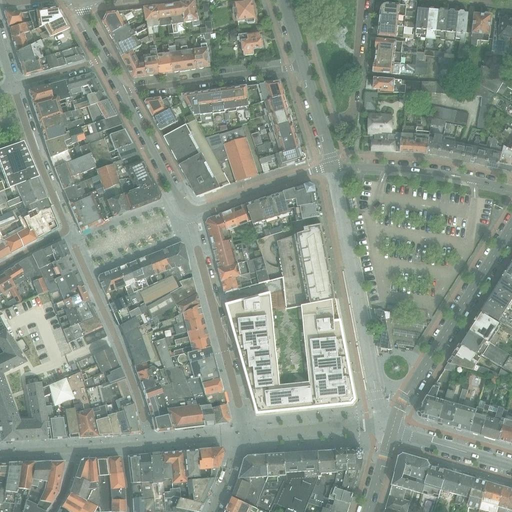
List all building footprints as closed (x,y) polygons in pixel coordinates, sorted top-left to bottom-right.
[(234,9),(234,10),(235,16),(237,16),(237,18),(238,18),(238,22),(239,21),(239,22),(246,21),(247,21),(247,23),(249,25),(254,24),(255,22),(255,19),(256,19),(255,16),(256,13),(254,11),(253,2),(251,1),(235,3),(236,9),(234,9)] [(196,14),(194,2),(182,3),(185,23),(192,22),(193,26),(200,25),(198,14),(196,14)] [(380,11),(380,14),(405,17),(415,18),(416,13),(406,12),(406,6),(389,4),(388,3),(384,2),(382,4),(381,4),(381,5),(379,6),(379,10),(380,11)] [(185,24),(185,23),(182,3),(182,4),(180,4),(179,4),(176,4),(176,5),(170,6),(174,35),(174,34),(179,34),(178,25),(185,24)] [(174,35),(170,6),(164,7),(163,6),(160,6),(159,7),(158,7),(157,7),(160,27),(160,28),(167,27),(169,35),(170,39),(175,39),(174,34),(174,35)] [(160,27),(157,7),(145,8),(146,16),(147,22),(148,29),(149,36),(150,42),(154,41),(154,35),(153,28),(160,27)] [(418,9),(417,19),(415,35),(420,35),(420,39),(426,39),(426,36),(429,10),(425,10),(424,8),(420,7),(419,9),(418,9)] [(56,8),(28,12),(31,21),(33,25),(34,30),(39,27),(62,16),(58,9),(56,8)] [(146,16),(145,8),(107,14),(103,22),(110,35),(129,25),(146,16)] [(439,11),(436,37),(440,37),(440,41),(445,41),(445,38),(448,12),(445,12),(444,10),(441,9),(439,11)] [(439,11),(429,10),(426,36),(430,36),(430,40),(435,40),(436,37),(439,11)] [(449,12),(448,12),(445,38),(450,38),(450,41),(455,42),(456,39),(458,13),(455,13),(454,11),(450,10),(449,12)] [(459,13),(458,13),(456,39),(460,39),(458,58),(463,59),(465,43),(466,33),(468,21),(468,14),(465,14),(464,12),(460,11),(459,13)] [(21,22),(19,13),(4,12),(8,26),(21,22)] [(405,17),(380,14),(380,16),(378,17),(378,20),(379,22),(379,25),(404,28),(414,29),(415,23),(405,22),(405,17)] [(474,14),(474,21),(468,21),(466,33),(473,34),(471,46),(477,47),(478,41),(489,42),(491,16),(490,16),(489,14),(486,14),(484,15),(474,14)] [(39,35),(41,41),(56,35),(69,29),(62,16),(39,27),(42,33),(39,35)] [(494,21),(494,27),(492,51),(504,52),(505,37),(511,37),(511,16),(506,16),(506,18),(501,17),(500,23),(495,22),(495,21),(494,21)] [(33,25),(31,21),(18,25),(9,28),(12,39),(28,32),(27,27),(33,25)] [(148,29),(147,22),(142,25),(132,31),(129,25),(110,35),(116,47),(135,36),(145,31),(148,29)] [(404,28),(379,25),(379,27),(377,28),(377,31),(378,32),(378,36),(413,40),(414,36),(404,35),(404,28)] [(31,31),(28,32),(12,39),(16,52),(34,44),(31,31)] [(242,42),(244,56),(254,55),(253,50),(263,49),(263,48),(265,46),(264,41),(262,40),(260,40),(260,34),(248,36),(247,34),(230,37),(231,41),(238,40),(239,43),(242,42)] [(58,39),(56,35),(41,41),(34,44),(16,52),(20,65),(45,57),(53,55),(48,43),(58,39)] [(150,42),(149,36),(145,38),(138,42),(135,36),(116,47),(122,58),(134,51),(150,42)] [(185,71),(180,40),(175,41),(175,46),(168,47),(172,73),(174,72),(175,73),(178,72),(179,71),(185,71)] [(186,40),(180,40),(185,71),(191,70),(192,70),(195,70),(196,69),(197,69),(195,50),(188,51),(186,40)] [(377,49),(376,51),(402,53),(402,54),(413,55),(417,55),(417,54),(417,50),(402,48),(403,43),(376,40),(375,48),(377,49)] [(200,49),(195,50),(197,69),(199,69),(200,69),(203,69),(204,68),(210,67),(207,44),(200,45),(200,49)] [(164,55),(157,56),(160,74),(161,74),(162,75),(165,74),(166,73),(172,73),(168,47),(168,46),(163,47),(164,55)] [(79,47),(68,50),(61,52),(63,58),(55,60),(58,67),(83,60),(84,57),(79,47)] [(145,56),(145,61),(148,76),(150,76),(153,76),(154,75),(155,75),(160,75),(160,74),(157,56),(156,47),(151,48),(152,55),(145,56)] [(141,62),(134,51),(122,58),(133,77),(134,78),(147,76),(148,76),(145,61),(141,62)] [(402,53),(376,51),(375,62),(401,64),(402,54),(402,53)] [(55,60),(53,55),(45,57),(49,70),(58,67),(55,60)] [(49,70),(45,57),(20,65),(23,75),(25,77),(42,72),(49,70)] [(423,61),(416,60),(416,65),(416,68),(426,69),(427,63),(423,63),(423,61)] [(401,64),(375,62),(375,65),(373,65),(373,73),(400,76),(401,64)] [(481,66),(479,84),(482,84),(494,92),(493,93),(496,95),(507,76),(490,65),(490,67),(481,66)] [(109,72),(105,74),(109,84),(113,82),(109,72)] [(90,74),(83,76),(86,86),(87,86),(91,94),(102,92),(94,75),(90,74)] [(83,76),(64,81),(67,92),(79,88),(86,86),(83,76)] [(405,81),(401,81),(374,78),(374,81),(372,81),(371,87),(373,87),(373,90),(381,90),(381,93),(400,93),(405,93),(406,85),(404,85),(405,81)] [(67,92),(64,81),(48,86),(52,98),(55,97),(58,104),(72,100),(71,96),(80,93),(79,88),(67,92)] [(424,81),(423,94),(432,94),(435,94),(436,82),(424,81)] [(282,89),(280,82),(260,85),(261,87),(266,102),(284,95),(285,93),(285,91),(284,90),(282,89)] [(494,92),(482,84),(481,97),(482,97),(481,103),(491,105),(493,93),(494,92)] [(52,98),(48,86),(28,91),(32,104),(52,98)] [(249,107),(247,91),(246,87),(233,88),(237,112),(245,111),(245,108),(249,107)] [(237,112),(233,88),(222,90),(224,111),(225,111),(229,110),(230,113),(237,112)] [(224,111),(222,90),(209,92),(213,115),(225,113),(225,111),(224,111)] [(107,101),(102,92),(91,94),(86,96),(88,101),(74,106),(75,110),(79,109),(87,107),(93,105),(107,101)] [(213,115),(209,92),(198,93),(201,116),(205,116),(205,118),(213,117),(213,115)] [(201,116),(198,93),(183,95),(193,115),(194,117),(201,116)] [(288,109),(284,95),(266,102),(268,109),(264,110),(265,116),(288,109)] [(55,97),(52,98),(32,104),(38,122),(75,110),(74,106),(72,100),(58,104),(55,97)] [(171,107),(166,98),(147,101),(146,103),(153,117),(171,107)] [(116,116),(107,101),(93,105),(87,107),(93,124),(98,122),(105,120),(116,116)] [(445,109),(439,108),(436,120),(442,121),(445,109)] [(82,119),(79,109),(75,110),(38,122),(41,132),(82,119)] [(288,110),(288,109),(265,116),(264,116),(266,124),(268,124),(269,128),(292,121),(291,117),(290,117),(291,114),(290,111),(288,110)] [(451,110),(445,109),(442,121),(448,122),(451,110)] [(172,110),(163,114),(154,119),(160,131),(164,137),(174,132),(171,126),(179,122),(172,110)] [(457,111),(451,110),(448,122),(454,123),(457,111)] [(463,113),(457,111),(454,123),(460,124),(463,113)] [(469,114),(463,113),(460,124),(466,126),(469,114)] [(372,140),(371,151),(401,153),(402,133),(395,133),(395,135),(392,135),(392,115),(369,114),(368,134),(376,135),(376,140),(372,140)] [(194,117),(193,115),(186,118),(189,123),(195,120),(194,117)] [(121,125),(116,116),(105,120),(98,122),(93,124),(90,125),(94,136),(84,140),(86,146),(104,139),(102,132),(107,131),(107,130),(121,125)] [(85,127),(82,119),(41,132),(44,142),(64,135),(64,134),(80,128),(85,127)] [(294,127),(292,121),(269,128),(271,133),(269,134),(271,143),(273,143),(273,142),(296,135),(296,134),(296,132),(295,129),(293,127),(294,127)] [(417,121),(416,127),(414,153),(427,154),(429,138),(429,133),(423,132),(423,127),(421,127),(421,121),(417,121)] [(218,186),(192,135),(186,125),(174,132),(164,137),(195,196),(200,197),(220,189),(218,186)] [(416,127),(403,127),(402,133),(401,153),(414,153),(416,127)] [(86,146),(84,140),(80,128),(64,134),(64,135),(44,142),(50,158),(66,151),(64,147),(73,144),(74,148),(79,146),(80,148),(86,146)] [(259,175),(243,128),(219,135),(219,134),(206,139),(220,165),(226,163),(225,160),(228,159),(235,182),(235,183),(244,180),(245,180),(250,179),(250,178),(260,175),(259,175)] [(123,130),(109,135),(115,151),(117,150),(131,145),(123,130)] [(511,135),(504,131),(503,133),(505,134),(503,137),(511,141),(507,148),(511,151),(511,135)] [(481,135),(477,134),(475,142),(473,147),(466,145),(462,160),(462,161),(473,164),(478,144),(479,145),(481,135)] [(300,148),(296,135),(273,142),(273,143),(275,148),(279,147),(281,154),(300,148)] [(443,136),(435,135),(434,139),(429,138),(427,154),(439,157),(442,140),(442,139),(443,136)] [(455,138),(446,137),(446,141),(442,140),(439,157),(450,159),(454,143),(455,138)] [(492,139),(489,137),(488,138),(486,146),(479,145),(478,144),(473,164),(485,166),(492,139)] [(498,141),(493,137),(492,140),(492,139),(485,166),(498,169),(498,168),(503,148),(501,148),(497,147),(498,141)] [(111,160),(104,139),(86,146),(80,148),(83,157),(90,154),(95,168),(98,177),(102,189),(95,191),(99,201),(100,201),(107,220),(113,217),(128,211),(123,195),(115,170),(140,161),(137,155),(113,164),(111,160)] [(463,145),(460,144),(454,143),(450,159),(456,160),(459,160),(462,161),(462,160),(466,145),(463,145)] [(16,146),(0,151),(0,166),(9,190),(16,188),(37,179),(37,178),(22,144),(16,146)] [(137,155),(131,145),(117,150),(119,157),(111,160),(113,164),(137,155)] [(79,146),(74,148),(78,159),(83,157),(80,148),(79,146)] [(503,146),(503,148),(498,168),(509,170),(509,171),(510,171),(511,171),(511,151),(507,148),(503,146)] [(301,153),(300,148),(281,154),(260,160),(264,174),(305,161),(304,160),(305,158),(304,154),(301,153)] [(70,162),(66,151),(50,158),(54,168),(70,162)] [(90,154),(83,157),(78,159),(73,161),(70,162),(54,168),(63,190),(84,182),(81,174),(95,168),(90,154)] [(152,183),(140,161),(115,170),(123,195),(152,183)] [(102,189),(98,177),(84,182),(63,190),(68,202),(81,197),(95,191),(102,189)] [(41,189),(37,179),(16,188),(19,197),(20,198),(41,189)] [(159,196),(152,183),(123,195),(128,211),(157,200),(159,196)] [(284,193),(283,193),(288,209),(294,208),(317,204),(315,192),(314,187),(310,185),(306,186),(295,190),(287,192),(284,193)] [(45,199),(41,189),(20,198),(19,197),(7,202),(9,208),(23,202),(24,207),(45,199)] [(99,201),(95,191),(81,197),(68,202),(68,203),(80,232),(107,220),(100,201),(99,201)] [(288,209),(283,193),(271,197),(278,217),(290,213),(288,209)] [(278,217),(271,197),(259,201),(265,221),(278,217)] [(49,208),(45,199),(24,207),(0,216),(0,228),(10,224),(22,219),(28,217),(27,214),(35,210),(37,215),(49,208)] [(265,221),(259,201),(247,205),(252,221),(253,225),(265,221)] [(319,213),(317,204),(294,208),(296,221),(320,217),(319,213)] [(252,221),(247,205),(243,206),(232,210),(243,239),(245,244),(251,242),(247,231),(253,229),(250,222),(252,221)] [(57,228),(49,208),(37,215),(35,210),(27,214),(28,217),(22,219),(25,224),(27,230),(33,241),(36,240),(57,228)] [(243,239),(232,210),(222,214),(227,231),(230,231),(234,228),(239,241),(243,239)] [(227,231),(222,214),(209,219),(206,224),(212,246),(233,240),(231,235),(230,231),(227,231)] [(25,224),(22,219),(10,224),(22,247),(33,241),(27,230),(25,224)] [(22,247),(10,224),(0,228),(0,233),(10,254),(22,247)] [(321,225),(304,228),(304,232),(277,242),(284,278),(285,278),(287,309),(324,302),(334,300),(336,300),(321,225)] [(283,232),(281,227),(269,231),(270,236),(283,232)] [(269,231),(268,229),(256,233),(259,239),(270,236),(269,231)] [(0,251),(3,257),(10,254),(0,233),(0,251)] [(234,246),(233,240),(212,246),(215,257),(242,250),(241,244),(234,246)] [(60,242),(45,249),(41,251),(45,260),(51,257),(53,262),(69,255),(63,243),(60,242)] [(179,244),(160,251),(164,260),(178,282),(182,281),(180,276),(189,273),(190,273),(191,273),(183,245),(179,244)] [(251,262),(247,248),(242,250),(215,257),(219,270),(251,262)] [(47,265),(45,260),(41,251),(31,256),(32,256),(31,256),(37,270),(47,265)] [(144,305),(145,307),(182,287),(178,282),(164,260),(160,251),(145,257),(153,276),(156,283),(152,285),(147,287),(141,290),(138,291),(142,301),(144,305)] [(53,262),(47,265),(37,270),(44,286),(49,283),(76,271),(69,255),(53,262)] [(44,286),(37,270),(31,256),(27,258),(24,260),(18,264),(25,279),(29,277),(31,283),(32,282),(37,295),(46,292),(44,286)] [(153,276),(145,257),(136,261),(144,280),(149,278),(152,285),(156,283),(153,276)] [(266,270),(263,258),(251,262),(219,270),(222,282),(251,274),(266,270)] [(147,287),(144,280),(136,261),(127,265),(137,291),(138,291),(141,290),(147,287)] [(25,279),(18,264),(6,272),(14,286),(25,279)] [(511,265),(510,264),(503,276),(511,281),(511,265)] [(137,291),(127,265),(117,268),(124,287),(128,295),(137,291)] [(124,287),(117,268),(107,272),(115,291),(124,287)] [(270,282),(266,270),(251,274),(222,282),(225,293),(243,289),(260,284),(270,282)] [(82,286),(76,271),(49,283),(44,286),(46,292),(48,291),(49,294),(59,291),(63,300),(71,297),(69,292),(82,286)] [(14,286),(6,272),(0,275),(0,294),(0,295),(9,290),(17,304),(22,301),(14,286)] [(115,291),(107,272),(99,276),(98,279),(107,301),(111,299),(108,294),(115,291)] [(511,281),(503,276),(496,287),(511,297),(511,281)] [(191,278),(182,281),(178,282),(182,287),(145,307),(147,311),(150,319),(156,316),(175,305),(188,299),(186,297),(188,296),(188,297),(196,295),(192,278),(191,278)] [(285,278),(284,278),(270,282),(260,284),(243,289),(225,293),(227,300),(230,299),(232,305),(230,306),(233,316),(233,317),(234,317),(237,326),(236,326),(249,372),(247,373),(248,375),(255,399),(255,400),(256,405),(267,412),(273,412),(273,411),(303,409),(321,407),(321,406),(340,404),(340,405),(346,404),(353,394),(352,389),(341,333),(340,332),(334,303),(335,303),(334,300),(324,302),(287,309),(285,278)] [(89,301),(82,286),(69,292),(71,297),(63,300),(53,305),(56,314),(69,308),(89,301)] [(511,297),(496,287),(489,298),(511,313),(511,297)] [(142,301),(138,291),(137,291),(128,295),(122,297),(118,299),(109,303),(113,313),(125,308),(126,308),(131,305),(129,301),(136,298),(138,303),(142,301)] [(199,304),(196,295),(188,297),(188,296),(186,297),(188,299),(175,305),(177,309),(180,315),(199,304)] [(511,313),(489,298),(481,311),(482,312),(511,330),(511,313)] [(97,316),(89,301),(69,308),(56,314),(63,331),(77,325),(97,316)] [(202,318),(199,304),(180,315),(175,317),(177,325),(202,318)] [(126,308),(113,313),(119,326),(141,314),(147,311),(145,307),(144,305),(129,313),(126,308)] [(374,310),(375,314),(375,315),(376,315),(381,319),(381,320),(382,320),(385,320),(386,320),(384,311),(374,310)] [(480,313),(479,315),(477,317),(469,330),(495,346),(501,337),(496,334),(500,327),(502,328),(500,330),(511,337),(509,339),(511,341),(511,330),(482,312),(481,313),(480,313)] [(128,346),(134,366),(149,361),(140,337),(148,334),(144,325),(146,324),(141,314),(119,326),(127,344),(128,346)] [(102,327),(97,316),(77,325),(63,331),(68,343),(83,336),(102,328),(102,327)] [(159,323),(156,316),(150,319),(154,326),(159,323)] [(205,328),(202,318),(177,325),(174,326),(176,335),(186,333),(205,328)] [(105,336),(102,328),(83,336),(87,346),(105,338),(105,337),(106,337),(106,336),(105,336)] [(207,337),(205,328),(186,333),(187,337),(174,341),(175,346),(184,343),(189,342),(207,337)] [(0,354),(0,442),(2,442),(4,442),(22,441),(40,440),(47,440),(50,440),(48,428),(47,429),(43,407),(42,399),(42,397),(40,387),(41,387),(40,383),(26,386),(32,420),(18,421),(2,374),(26,363),(6,332),(5,330),(4,330),(0,332),(0,346),(4,353),(0,354)] [(511,359),(510,358),(511,357),(495,347),(495,346),(469,330),(461,342),(478,353),(500,367),(511,373),(511,359)] [(387,350),(392,350),(388,331),(387,331),(383,334),(381,348),(387,349),(387,350)] [(210,348),(207,337),(189,342),(191,347),(173,352),(173,353),(168,354),(170,358),(210,348)] [(170,358),(168,354),(166,348),(164,339),(157,341),(154,342),(163,368),(159,370),(163,385),(159,386),(164,401),(173,431),(203,427),(197,406),(185,380),(180,365),(172,367),(170,358)] [(478,353),(461,342),(453,355),(475,366),(481,358),(477,355),(478,353)] [(114,357),(110,348),(93,356),(97,364),(114,357)] [(213,357),(210,348),(170,358),(172,367),(180,365),(189,363),(213,357)] [(475,366),(453,355),(448,364),(456,366),(472,371),(477,372),(487,375),(489,370),(475,366)] [(118,366),(114,357),(97,364),(101,374),(118,366)] [(222,392),(217,374),(213,357),(189,363),(180,365),(185,380),(194,379),(199,378),(205,396),(222,392)] [(151,365),(149,361),(134,366),(136,373),(152,368),(151,365)] [(456,366),(448,364),(444,370),(454,372),(456,366)] [(159,370),(151,365),(152,368),(136,373),(140,382),(155,376),(157,380),(159,386),(163,385),(159,370)] [(123,379),(118,366),(101,374),(96,376),(101,388),(108,385),(123,379)] [(41,387),(40,387),(42,397),(50,393),(51,395),(53,403),(54,405),(54,407),(61,404),(69,401),(72,399),(73,408),(73,411),(77,438),(78,438),(97,437),(98,437),(83,381),(81,376),(79,371),(73,373),(73,374),(66,377),(65,376),(64,377),(64,378),(56,381),(55,381),(55,382),(48,385),(47,385),(46,385),(46,386),(41,388),(41,387)] [(101,388),(96,376),(87,380),(83,381),(98,437),(111,436),(103,407),(104,407),(103,403),(99,388),(101,388)] [(142,390),(143,391),(159,386),(157,380),(155,376),(140,382),(140,384),(139,384),(141,390),(142,390)] [(205,396),(199,378),(194,379),(185,380),(197,406),(203,427),(214,426),(210,408),(209,407),(208,406),(205,396)] [(130,395),(123,379),(108,385),(111,395),(115,394),(117,400),(130,395)] [(111,395),(108,385),(101,388),(99,388),(103,403),(104,403),(105,405),(110,403),(119,436),(128,435),(117,400),(115,394),(111,395)] [(164,401),(159,386),(143,391),(149,409),(152,425),(154,431),(156,432),(173,431),(164,401)] [(439,388),(434,387),(428,397),(427,397),(423,405),(422,409),(419,411),(418,414),(420,418),(438,423),(444,402),(436,400),(439,388)] [(454,392),(448,390),(444,401),(444,402),(438,423),(452,427),(457,406),(451,404),(454,392)] [(462,390),(457,406),(452,427),(469,432),(475,411),(460,407),(461,403),(464,404),(467,392),(462,390)] [(225,405),(222,392),(205,396),(208,406),(209,407),(210,408),(225,405)] [(50,393),(42,397),(42,399),(43,407),(47,429),(48,428),(50,440),(58,439),(65,439),(61,415),(64,414),(63,408),(61,404),(54,407),(54,405),(53,403),(49,404),(48,397),(51,395),(50,393)] [(133,403),(130,395),(117,400),(128,435),(138,434),(139,432),(133,403)] [(69,401),(61,404),(63,408),(64,414),(67,439),(69,439),(77,438),(73,411),(73,408),(70,408),(69,401)] [(476,408),(475,411),(469,432),(480,435),(489,407),(485,405),(485,404),(478,402),(476,408)] [(104,403),(103,403),(104,407),(103,407),(111,436),(119,436),(110,403),(105,405),(104,403)] [(229,420),(225,405),(210,408),(214,426),(227,424),(229,420)] [(508,411),(490,406),(490,407),(489,407),(480,435),(498,441),(504,423),(506,417),(508,411)] [(511,418),(506,417),(504,423),(498,441),(511,444),(511,418)] [(210,450),(211,472),(211,478),(214,478),(223,453),(221,449),(210,450)] [(211,472),(210,450),(198,451),(199,464),(197,464),(198,476),(199,479),(206,479),(206,473),(211,472)] [(361,450),(347,451),(348,470),(360,470),(362,461),(361,461),(361,458),(363,455),(363,452),(361,450)] [(199,464),(198,451),(183,452),(185,478),(198,476),(197,464),(199,464)] [(337,470),(336,451),(318,453),(319,474),(320,474),(320,477),(318,477),(318,478),(318,479),(308,504),(323,508),(325,509),(329,499),(333,486),(336,478),(337,474),(337,470)] [(348,470),(347,451),(336,451),(337,470),(337,474),(336,478),(333,486),(336,487),(335,489),(341,491),(345,471),(348,471),(348,470)] [(185,478),(183,452),(168,453),(170,472),(171,483),(171,489),(169,489),(170,493),(170,497),(177,498),(189,501),(186,489),(186,483),(185,481),(185,478)] [(170,472),(168,453),(159,454),(162,483),(171,483),(170,472)] [(319,474),(318,453),(301,454),(302,472),(299,479),(287,509),(285,511),(304,511),(308,504),(318,479),(318,478),(318,477),(320,477),(320,474),(319,474)] [(163,494),(162,483),(159,454),(149,455),(151,482),(153,501),(154,511),(164,511),(164,507),(164,501),(164,500),(163,494)] [(302,472),(301,454),(285,455),(285,472),(285,476),(286,476),(286,481),(284,481),(274,504),(287,509),(299,479),(302,472)] [(427,461),(413,457),(403,454),(399,457),(395,473),(392,485),(389,495),(403,500),(406,489),(422,494),(422,493),(430,466),(427,461)] [(151,482),(149,455),(138,456),(141,483),(142,498),(143,511),(154,511),(153,501),(151,482)] [(285,472),(285,455),(267,456),(267,477),(265,482),(262,489),(256,506),(270,511),(274,504),(284,481),(286,481),(286,476),(285,476),(285,472)] [(141,483),(138,456),(127,457),(130,484),(141,483)] [(267,477),(267,456),(248,457),(245,460),(239,479),(240,479),(240,480),(262,489),(265,482),(267,477)] [(121,473),(119,457),(107,459),(108,474),(121,473)] [(99,498),(94,459),(82,460),(80,462),(74,478),(88,483),(86,492),(90,493),(87,502),(100,508),(99,498)] [(110,490),(108,474),(107,459),(94,459),(99,498),(100,508),(99,511),(111,511),(111,510),(111,501),(110,490)] [(35,505),(50,462),(34,463),(29,487),(25,500),(35,505)] [(64,462),(50,462),(35,505),(36,506),(36,508),(45,511),(51,503),(58,493),(61,481),(64,462)] [(29,487),(34,463),(19,464),(17,485),(14,498),(20,500),(19,505),(16,504),(14,511),(22,511),(25,500),(29,487)] [(17,485),(19,464),(7,464),(3,488),(0,501),(0,511),(14,511),(16,504),(19,505),(20,500),(14,498),(17,485)] [(441,470),(430,466),(422,493),(439,498),(441,490),(447,469),(446,467),(443,466),(441,467),(441,470)] [(449,468),(447,469),(441,490),(444,492),(444,494),(448,495),(448,493),(457,495),(463,476),(452,473),(453,471),(452,469),(449,468)] [(354,494),(360,470),(348,470),(348,471),(345,471),(341,491),(353,495),(354,494)] [(124,489),(121,473),(108,474),(110,490),(124,489)] [(475,480),(463,476),(457,495),(454,504),(460,506),(460,507),(466,509),(475,480)] [(88,483),(74,478),(69,493),(87,502),(90,493),(86,492),(88,483)] [(202,504),(214,478),(211,478),(206,479),(199,479),(185,481),(186,483),(186,489),(189,501),(202,504)] [(239,480),(233,496),(256,506),(262,489),(240,480),(239,480)] [(487,483),(475,480),(466,509),(467,510),(467,506),(479,510),(479,509),(481,502),(487,483)] [(142,498),(141,483),(130,484),(132,499),(142,498)] [(496,511),(503,488),(487,483),(481,502),(479,509),(488,511),(496,511)] [(336,487),(333,486),(329,499),(335,501),(350,505),(353,495),(341,491),(335,489),(336,487)] [(511,511),(511,490),(503,488),(496,511),(511,511)] [(124,501),(124,489),(110,490),(111,501),(111,510),(124,510),(124,501)] [(87,502),(69,493),(60,507),(68,511),(99,511),(100,508),(87,502)] [(177,498),(170,497),(170,493),(163,494),(164,500),(164,501),(164,507),(164,511),(172,511),(179,511),(182,511),(198,511),(202,504),(189,501),(177,498)] [(403,500),(389,495),(386,507),(400,511),(405,511),(409,501),(403,500)] [(253,507),(232,497),(225,511),(227,511),(265,511),(253,507)] [(143,511),(142,498),(132,499),(132,511),(143,511)] [(36,506),(35,505),(25,500),(22,511),(44,511),(45,511),(36,508),(36,506)] [(347,511),(350,505),(335,501),(333,507),(331,506),(330,509),(332,509),(331,511),(335,511),(347,511)]
